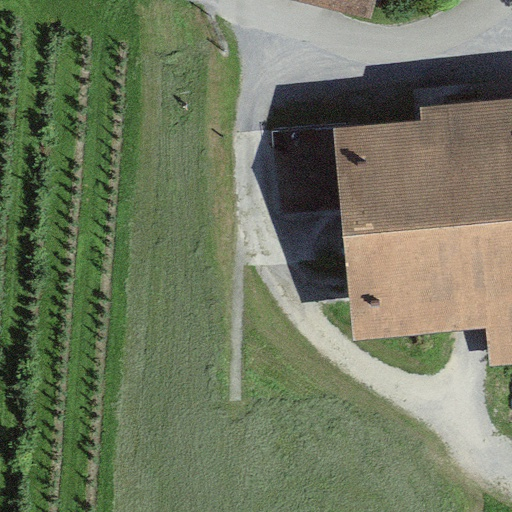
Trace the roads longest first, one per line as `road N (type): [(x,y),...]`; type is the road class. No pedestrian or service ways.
road 1 (track): [(479,339),(466,368),(444,388),(390,386),(336,351),(276,286),(254,224),(248,153),(262,13)]
road 2 (unclassified): [(262,13),(431,48),(474,35),(511,5)]
